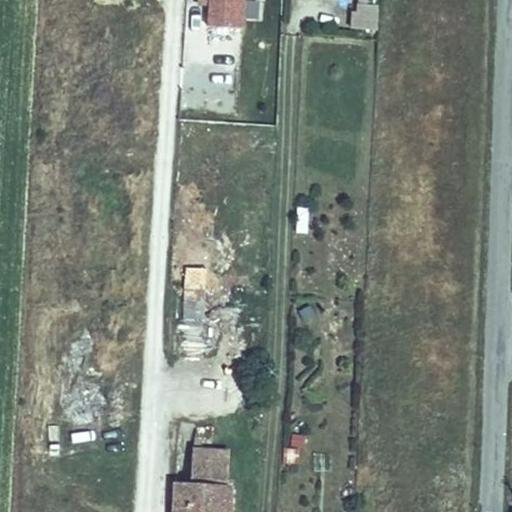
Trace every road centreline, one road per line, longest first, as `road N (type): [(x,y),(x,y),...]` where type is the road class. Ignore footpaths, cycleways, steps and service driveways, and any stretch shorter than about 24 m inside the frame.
road 1 (residential): [(143,511),(172,0)]
road 2 (unknown): [(271,511),(294,26)]
road 3 (tertiary): [(509,0),(498,345)]
road 4 (tertiary): [(498,345),(491,511)]
